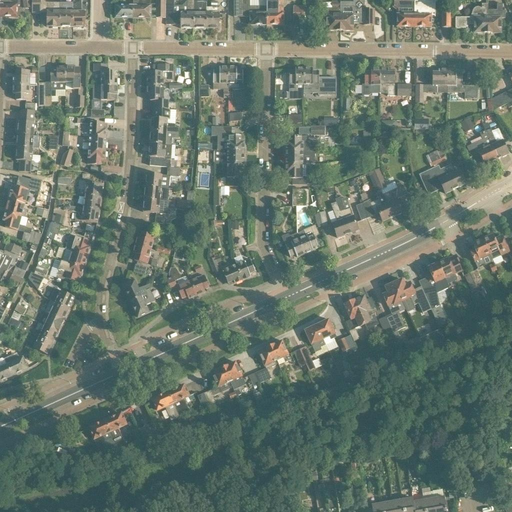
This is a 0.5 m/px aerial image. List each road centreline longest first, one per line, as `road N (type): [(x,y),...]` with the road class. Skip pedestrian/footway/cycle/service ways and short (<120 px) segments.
road 1 (residential): [(133,48),(128,176),(100,302),(118,374)]
road 2 (secondary): [(285,298),(428,232),(511,179)]
road 3 (residential): [(265,50),(263,244),(285,298)]
road 4 (residential): [(511,53),(265,50)]
road 5 (secondary): [(118,374),(285,298)]
road 6 (residential): [(265,50),(133,48)]
road 7 (secondary): [(0,426),(118,374)]
